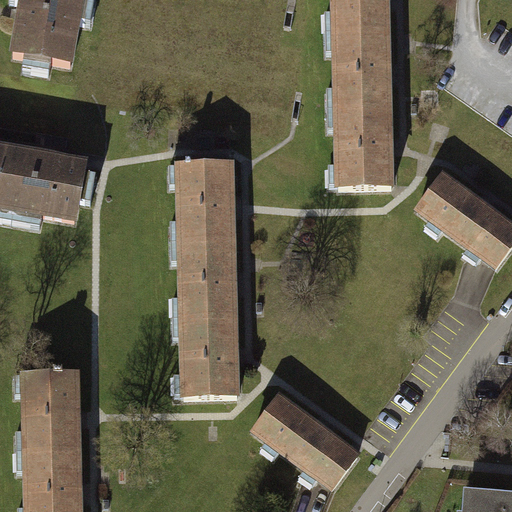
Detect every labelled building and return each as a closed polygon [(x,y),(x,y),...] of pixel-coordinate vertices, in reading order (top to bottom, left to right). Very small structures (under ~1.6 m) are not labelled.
[(76,73),(88,0),(25,0),(14,62),(76,73)] [(387,35),(385,0),(333,0),(334,37),(387,35)] [(389,113),(387,35),(334,37),(337,115),(389,113)] [(391,192),(389,113),(337,115),(339,194),(391,192)] [(0,210),(74,223),(85,165),(0,150),(0,210)] [(233,244),(230,166),(178,167),(180,246),(233,244)] [(496,272),(511,250),(511,229),(443,179),(417,214),(496,272)] [(235,322),(233,244),(180,246),(182,324),(235,322)] [(237,401),(235,322),(182,324),(185,403),(237,401)] [(78,453),(75,374),(22,376),(25,454),(78,453)] [(333,493),(358,459),(279,401),(254,435),(333,493)] [(79,511),(78,453),(25,454),(26,511),(79,511)] [(511,511),(511,497),(466,494),(464,511),(511,511)]
